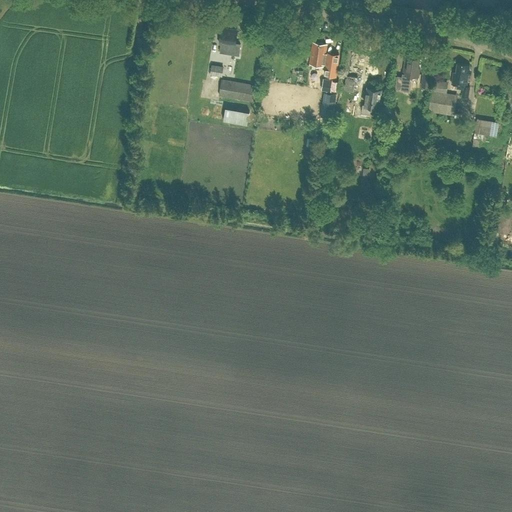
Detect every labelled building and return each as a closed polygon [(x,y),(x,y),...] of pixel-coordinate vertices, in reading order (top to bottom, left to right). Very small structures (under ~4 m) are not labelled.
[(238,54),(240,43),(236,43),(238,29),(222,26),(219,42),(221,43),(220,51),(238,54)] [(314,41),(310,63),(311,63),(323,65),(324,66),(324,64),(327,65),(325,74),(336,75),(339,54),(329,52),(328,53),(326,52),(328,43),(314,41)] [(419,76),(420,67),(418,67),(420,58),(406,55),(402,76),(398,75),(396,86),(404,88),(405,82),(410,83),(412,75),(419,76)] [(467,86),(470,64),(457,62),(456,72),(454,71),(452,83),(457,84),(456,88),(461,89),(461,85),(467,86)] [(222,76),(224,66),(212,64),(210,74),(222,76)] [(430,87),(433,69),(424,68),(421,86),(430,87)] [(252,100),(255,83),(222,78),(219,95),(252,100)] [(322,89),(333,91),(334,80),(324,78),(322,89)] [(432,91),(429,108),(436,109),(435,114),(449,115),(449,117),(456,118),(458,103),(459,93),(440,91),(441,81),(433,80),(432,91)] [(379,106),(382,89),(368,86),(365,103),(363,103),(362,111),(371,113),(372,105),(379,106)] [(326,92),(323,116),(333,117),(336,93),(326,92)] [(250,111),(226,107),(224,119),(248,122),(250,111)]
